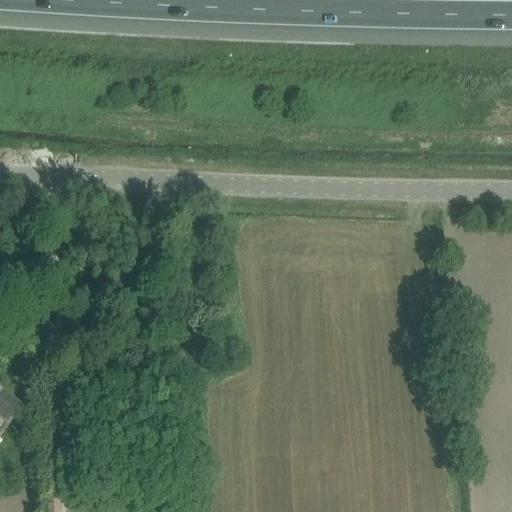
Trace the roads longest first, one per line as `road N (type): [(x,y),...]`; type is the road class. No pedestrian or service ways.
road 1 (unclassified): [(40,180),(511,193)]
road 2 (motorway): [(58,0),(511,15)]
road 3 (unclassified): [(53,511),(40,180)]
